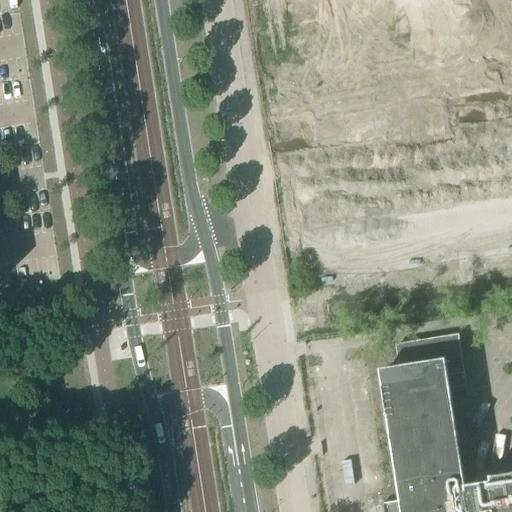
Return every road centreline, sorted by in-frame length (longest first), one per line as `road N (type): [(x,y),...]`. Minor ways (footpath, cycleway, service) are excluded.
road 1 (residential): [(511,232),(256,271)]
road 2 (secondary): [(79,0),(119,252)]
road 3 (unclassified): [(296,511),(256,271)]
road 4 (unknown): [(249,225),(216,0)]
road 5 (secondary): [(196,218),(161,0)]
road 6 (secondary): [(234,409),(202,232)]
road 7 (secondary): [(119,252),(155,418)]
